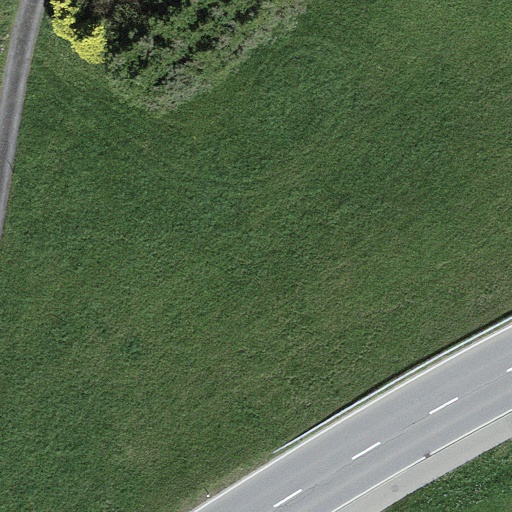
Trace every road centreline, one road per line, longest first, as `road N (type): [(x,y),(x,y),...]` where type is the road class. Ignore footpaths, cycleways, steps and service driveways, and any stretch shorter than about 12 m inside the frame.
road 1 (secondary): [(266,511),(511,371)]
road 2 (track): [(0,234),(41,0)]
